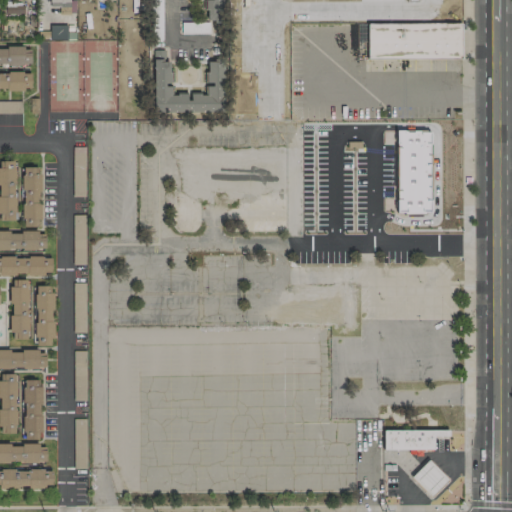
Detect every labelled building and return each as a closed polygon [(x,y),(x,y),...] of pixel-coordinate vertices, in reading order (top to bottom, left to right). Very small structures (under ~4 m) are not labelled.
[(48,0),(49,7),(58,7),(58,14),(70,14),(69,0),(48,0)] [(222,0),(204,0),(205,21),(223,21),(222,0)] [(24,13),(23,5),(6,6),(6,13),(24,13)] [(459,23),(459,58),(366,58),(366,24),(459,23)] [(0,64),(30,64),(30,46),(0,46),(0,64)] [(152,111),(223,112),(223,61),(205,61),(205,93),(188,93),(170,93),(170,84),(169,84),(169,61),(164,61),(164,50),(152,50),(152,111)] [(0,72),(0,89),(30,90),(30,72),(0,72)] [(21,101),(0,100),(0,113),(21,114),(21,101)] [(429,211),(395,212),(397,130),(429,132),(429,211)] [(0,220),(15,220),(14,160),(0,160),(0,220)] [(39,166),(21,167),(22,226),(40,226),(39,166)] [(73,264),(85,264),(84,228),(72,228),(73,264)] [(0,249),(44,249),(44,232),(0,231),(0,249)] [(0,274),(50,274),(50,256),(0,256),(0,274)] [(26,339),(26,331),(27,331),(27,280),(10,279),(10,339),(26,339)] [(33,345),(52,346),(52,285),(34,285),(33,345)] [(0,368),(45,369),(45,350),(0,350),(0,368)] [(40,387),(34,387),(34,380),(23,379),(22,439),(40,439),(40,387)] [(382,448),(432,448),(431,434),(447,434),(447,429),(381,429),(382,448)] [(0,461),(45,462),(45,445),(0,444),(0,461)] [(448,480),(428,459),(410,478),(430,498),(448,480)] [(51,470),(42,470),(42,468),(29,469),(29,471),(26,470),(26,474),(23,474),(23,471),(16,470),(16,474),(12,474),(12,469),(0,468),(0,487),(15,487),(15,485),(27,485),(27,487),(43,487),(43,481),(51,481),(51,470)]
